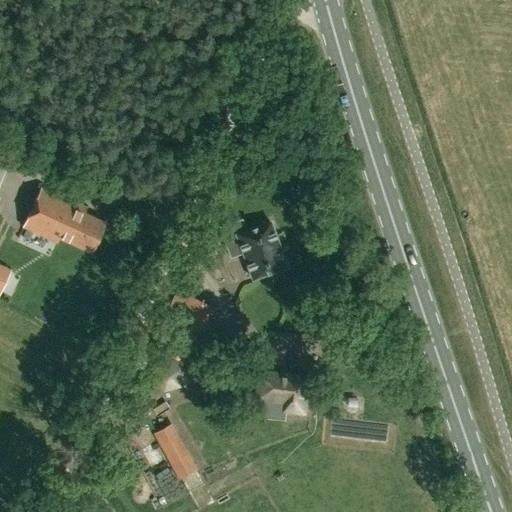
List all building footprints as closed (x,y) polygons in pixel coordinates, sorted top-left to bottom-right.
[(0,182),(11,161),(0,155),(0,182)] [(60,239),(92,253),(105,224),(84,215),(87,209),(42,188),(23,228),(57,244),(60,239)] [(241,219),(219,227),(230,257),(243,253),(252,277),(251,277),(252,279),(254,278),(284,267),(286,266),(285,264),(270,224),(271,224),(270,221),(268,222),(268,223),(246,231),(241,219)] [(187,297),(167,345),(174,348),(169,358),(152,363),(151,381),(167,391),(181,384),(186,369),(212,307),(187,297)] [(283,412),(305,414),(309,376),(260,371),(258,399),(284,402),(283,412)] [(152,433),(170,465),(189,455),(172,422),(152,433)] [(176,477),(166,482),(174,496),(183,491),(176,477)]
